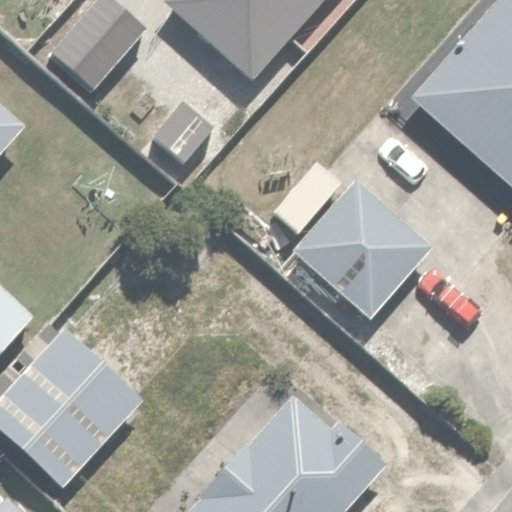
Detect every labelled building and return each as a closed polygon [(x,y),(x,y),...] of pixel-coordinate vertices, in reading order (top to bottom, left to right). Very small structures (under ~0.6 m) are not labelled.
[(511,0),(478,0),(402,92),(511,183),(511,0)] [(0,147),(21,124),(0,104),(0,147)] [(342,168),(285,241),(362,305),(421,233),(342,168)] [(0,341),(26,309),(0,286),(0,341)] [(0,398),(0,421),(58,473),(135,387),(66,325),(0,398)] [(232,436),(170,511),(377,511),(352,492),(378,459),(291,389),(245,446),(232,436)] [(0,498),(0,511),(22,511),(3,495),(0,498)]
